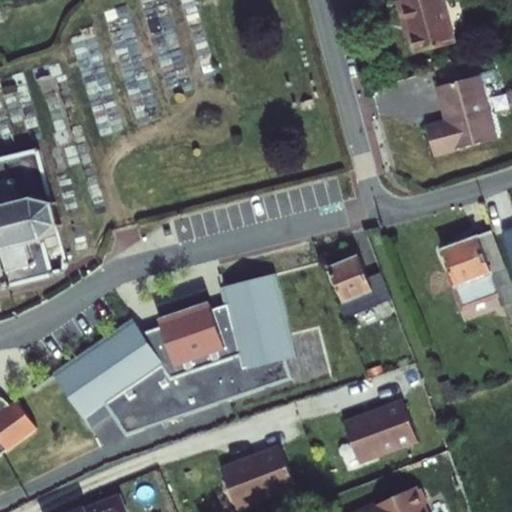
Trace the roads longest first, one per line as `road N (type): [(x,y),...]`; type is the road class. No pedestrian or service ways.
road 1 (residential): [(0,332),(132,269),(376,214)]
road 2 (residential): [(376,214),(320,0)]
road 3 (residential): [(376,214),(511,177)]
